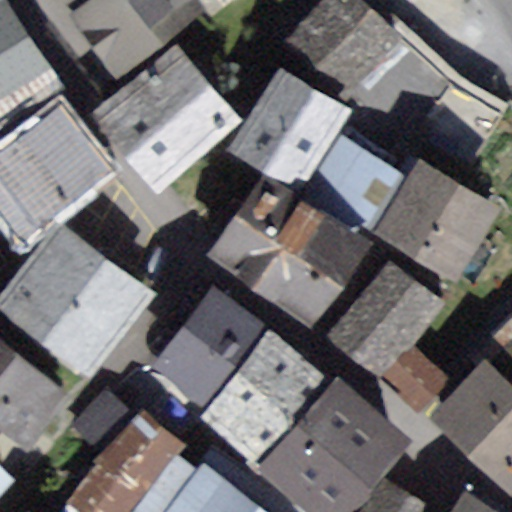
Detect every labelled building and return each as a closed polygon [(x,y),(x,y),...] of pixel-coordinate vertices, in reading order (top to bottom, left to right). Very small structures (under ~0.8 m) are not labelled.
[(164,0),(55,0),(42,11),(90,77),(174,13),(164,0)] [(327,0),(295,0),(261,41),(328,103),(381,44),(327,0)] [(0,116),(39,91),(0,35),(0,116)] [(150,44),(87,100),(152,181),(216,120),(150,44)] [(449,68),(425,130),(482,151),(505,89),(449,68)] [(319,110),(253,72),(208,156),(283,191),(319,110)] [(31,104),(0,131),(0,222),(12,236),(93,172),(31,104)] [(483,202),(387,157),(352,235),(441,284),(483,202)] [(233,175),(192,243),(297,318),(350,247),(233,175)] [(137,300),(32,230),(0,272),(0,331),(75,381),(137,300)] [(360,254),(307,329),(373,381),(431,301),(360,254)] [(175,291),(124,371),(178,413),(233,337),(175,291)] [(511,294),(468,344),(511,382),(511,294)] [(239,342),(185,415),(228,448),(284,370),(239,342)] [(511,401),(450,354),(414,407),(505,482),(511,474),(511,401)] [(0,355),(0,440),(5,444),(42,385),(0,355)] [(314,511),(372,432),(298,380),(234,462),(301,511),(314,511)] [(134,511),(185,458),(106,393),(32,489),(58,511),(134,511)] [(369,456),(332,511),(406,511),(421,485),(369,456)] [(256,511),(199,471),(171,511),(256,511)] [(0,474),(0,499),(12,485),(0,474)] [(486,511),(457,494),(447,511),(486,511)]
